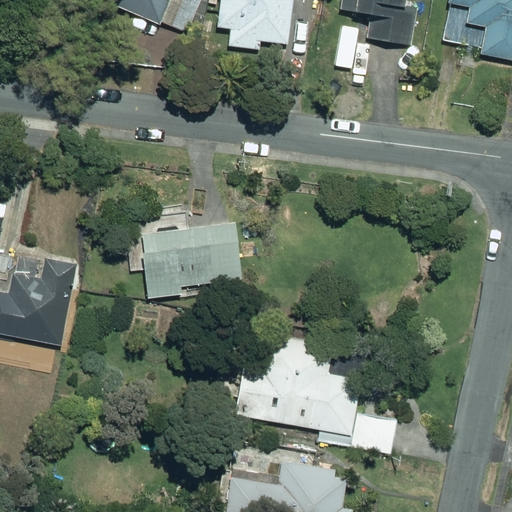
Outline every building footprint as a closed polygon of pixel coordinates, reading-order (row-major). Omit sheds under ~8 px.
[(158,22),(185,34),(199,0),(109,0),(107,5),(157,26),(158,22)] [(225,46),(257,51),(258,42),(285,46),(290,0),(217,0),(214,28),(227,30),(225,46)] [(365,38),(409,46),(416,8),(400,5),(400,0),(338,0),(336,10),(349,12),(349,14),(369,18),(365,38)] [(477,55),(511,62),(511,0),(444,0),(444,3),(466,8),(462,24),(482,29),(477,55)] [(137,233),(145,298),(177,294),(176,286),(237,278),(229,220),(137,233)] [(0,335),(58,347),(74,264),(42,258),(38,278),(7,273),(3,293),(0,292),(0,335)] [(64,331),(74,349),(114,328),(104,310),(64,331)] [(319,439),(389,454),(396,420),(353,412),(360,379),(325,372),(331,346),(261,331),(253,366),(240,363),(230,412),(320,430),(319,439)] [(219,511),(347,511),(348,509),(338,507),(343,478),(332,476),(333,470),(280,461),(277,477),(227,469),(219,511)]
